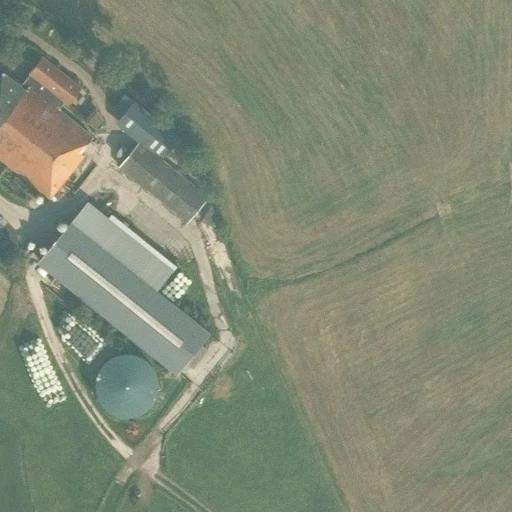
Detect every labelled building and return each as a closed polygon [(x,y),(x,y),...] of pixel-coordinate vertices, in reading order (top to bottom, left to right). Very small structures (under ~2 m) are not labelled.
[(59,110),(65,102),(69,105),(82,89),(44,58),(31,74),(31,75),(21,87),(5,74),(0,79),(0,158),(51,199),(86,156),(82,153),(94,138),(59,110)] [(179,139),(136,104),(120,123),(164,158),(179,139)] [(85,122),(96,131),(104,122),(93,112),(85,122)] [(140,143),(119,168),(188,224),(209,199),(140,143)] [(76,189),(89,170),(81,164),(68,183),(76,189)] [(41,262),(179,373),(187,363),(194,369),(210,350),(202,345),(210,334),(158,293),(175,272),(88,203),(82,210),(41,262)] [(79,344),(91,333),(64,304),(52,316),(79,344)] [(93,352),(103,335),(93,329),(83,347),(93,352)] [(92,381),(92,385),(92,388),(93,391),(94,395),(95,398),(96,401),(98,403),(100,406),(103,408),(105,411),(108,412),(110,413),(114,415),(116,416),(119,416),(123,417),(125,417),(127,416),(131,416),(134,415),(137,414),(140,412),(143,411),(145,408),(148,406),(150,403),(152,401),(153,399),(154,396),(155,392),(155,390),(156,387),(156,384),(156,380),(155,377),(154,374),(153,372),(152,369),(150,366),(148,363),(146,362),(144,359),(142,358),(139,356),(136,355),(132,354),(129,353),(126,353),(124,353),(121,353),(118,353),(116,354),(112,355),(109,356),(106,358),(104,359),(102,362),(100,363),(98,366),(96,369),(95,372),(93,375),(93,378),(92,381)]
